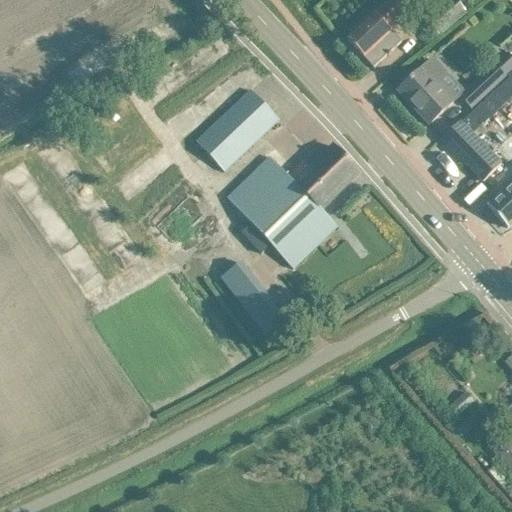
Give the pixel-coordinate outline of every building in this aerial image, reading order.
[(400,43),(387,28),(415,5),(410,0),(391,0),(346,40),(372,68),(386,55),(388,57),(390,55),(389,53),(400,43)] [(450,0),(427,19),(440,35),(465,15),(452,0),(450,0)] [(428,126),(459,98),(459,97),(462,94),(432,63),(423,71),(422,69),(397,92),(428,126)] [(494,65),(462,94),(459,97),(459,98),(470,110),(506,77),(494,65)] [(195,144),(223,174),(278,121),(250,92),(195,144)] [(442,140),(483,183),(501,165),(460,123),(442,140)] [(227,198),(252,225),(242,234),(261,255),(271,246),(293,269),(337,228),(320,210),(359,173),(333,147),(310,170),(303,163),(288,177),(270,158),(227,198)] [(511,224),(511,184),(487,208),(507,229),(511,224)] [(222,279),(275,347),(294,332),(241,264),(222,279)] [(457,409),(465,421),(483,410),(475,397),(457,409)] [(511,443),(509,440),(493,453),(511,475),(511,443)]
